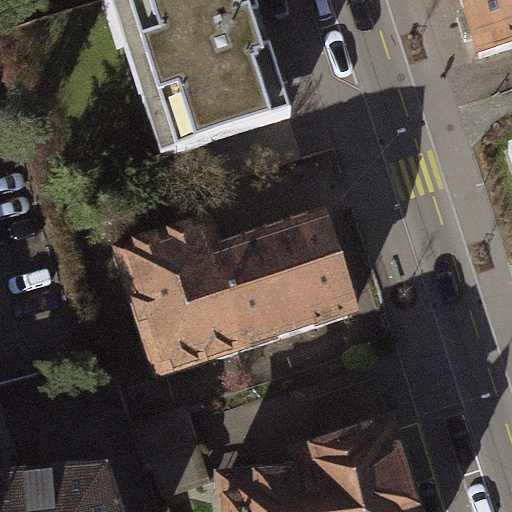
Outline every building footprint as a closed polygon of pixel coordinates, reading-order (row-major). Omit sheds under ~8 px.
[(244,0),(115,0),(165,158),(283,121),(244,0)] [(511,44),(511,0),(452,0),(472,58),(511,44)] [(511,148),(500,152),(511,188),(511,148)] [(205,223),(109,254),(148,376),(344,315),(313,217),(213,248),(205,223)] [(146,448),(200,435),(194,411),(140,423),(146,448)] [(406,511),(391,467),(218,484),(219,511),(406,511)] [(0,511),(102,511),(95,477),(0,486),(0,511)]
